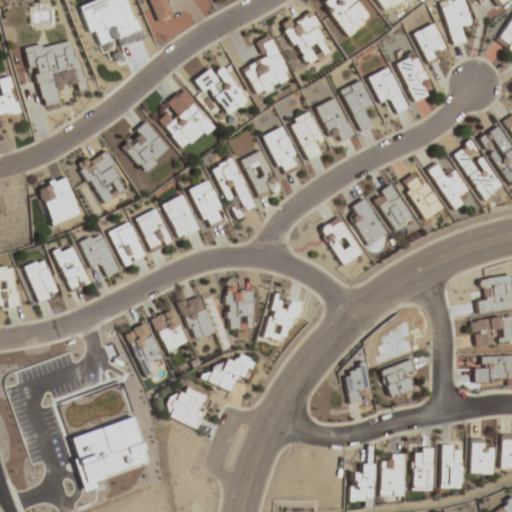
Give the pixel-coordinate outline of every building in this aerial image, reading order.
[(143,0),(151,23),(171,17),(165,0),(143,0)] [(324,0),(317,6),(345,37),(368,17),(352,0),(324,0)] [(401,0),(371,0),(380,14),(401,0)] [(450,0),(436,5),(450,44),(462,40),(458,29),(469,25),(460,0),(450,0)] [(329,52),(306,11),(278,26),(302,67),(329,52)] [(511,14),(492,41),(511,55),(511,54),(511,14)] [(410,33),(423,63),(444,54),(431,24),(410,33)] [(266,35),(252,43),(260,58),(238,69),(254,98),(289,79),(266,35)] [(21,50),(26,71),(30,69),(40,107),(57,103),(54,89),(73,84),(75,92),(83,90),(70,38),(21,50)] [(392,64),(409,102),(429,93),(412,55),(392,64)] [(246,100),(220,67),(210,74),(206,69),(189,82),(199,95),(205,91),(224,117),(246,100)] [(405,108),(385,67),(364,78),(377,104),(386,100),(393,114),(405,108)] [(9,77),(0,79),(0,127),(20,122),(9,77)] [(353,132),(368,127),(363,115),(370,112),(359,81),(338,89),(353,132)] [(211,126),(180,89),(161,104),(167,110),(154,120),(180,152),(211,126)] [(337,141),(349,135),(332,98),(311,107),(324,136),(333,132),(337,141)] [(311,146),(319,142),(307,112),(286,121),(302,160),(315,155),(311,146)] [(511,112),(499,122),(511,141),(511,112)] [(143,174),(168,150),(141,122),(116,146),(143,174)] [(511,152),(494,126),(474,140),(505,185),(511,180),(511,152)] [(259,136),(277,177),(297,168),(279,127),(259,136)] [(498,187),(468,141),(448,155),(478,201),(498,187)] [(123,190),(116,178),(119,176),(102,149),(74,165),(98,205),(123,190)] [(236,161),(255,199),(276,189),(257,151),(236,161)] [(208,168),(231,217),(252,207),(228,159),(208,168)] [(450,211),(460,204),(455,198),(464,192),(448,169),(440,175),(432,164),(422,171),(450,211)] [(396,184),(421,221),(439,209),(414,172),(396,184)] [(48,226),(77,215),(63,176),(34,187),(48,226)] [(185,190),(202,229),(222,221),(204,181),(185,190)] [(410,219),(388,185),(369,197),(391,232),(410,219)] [(194,231),(180,195),(158,203),(172,240),(194,231)] [(349,206),(355,215),(348,219),(365,246),(383,235),(361,199),(349,206)] [(147,253),(168,243),(152,209),(131,219),(147,253)] [(335,217),(316,230),(339,266),(359,254),(335,217)] [(142,256),(125,223),(104,233),(121,267),(142,256)] [(76,243),(88,271),(98,266),(103,277),(115,272),(98,233),(76,243)] [(85,282),(67,244),(48,253),(66,291),(85,282)] [(54,297),(40,260),(21,267),(34,304),(54,297)] [(0,266),(0,306),(1,306),(1,308),(14,306),(10,266),(0,266)] [(250,329),(250,288),(221,288),(221,329),(250,329)] [(283,347),(295,299),(270,293),(258,340),(283,347)] [(186,341),(208,335),(198,295),(175,301),(186,341)] [(183,343),(169,310),(147,319),(161,352),(183,343)] [(511,342),(511,317),(511,316),(467,321),(470,347),(511,342)] [(144,323),(121,332),(140,379),(151,375),(147,365),(159,361),(144,323)] [(229,365),(209,358),(200,382),(226,392),(231,380),(246,386),(256,363),(234,354),(229,365)] [(471,383),(511,381),(511,371),(511,356),(478,356),(478,369),(470,369),(471,383)] [(410,391),(404,374),(410,371),(406,360),(375,371),(385,399),(410,391)] [(346,405),(357,402),(355,392),(366,390),(360,363),(350,365),(352,373),(340,376),(346,405)] [(191,430),(204,398),(181,388),(178,396),(170,393),(160,417),(191,430)] [(511,468),(511,435),(497,435),(497,469),(511,468)] [(467,475),(492,475),(492,447),(482,447),(482,439),(467,439),(467,475)] [(438,488),(460,488),(460,446),(438,446),(438,488)] [(431,491),(431,450),(408,450),(408,491),(431,491)] [(401,454),(387,454),(387,463),(377,463),(377,497),(401,497),(401,454)] [(371,464),(359,464),(359,474),(346,474),(346,502),(371,502),(371,464)] [(484,511),(511,511),(511,502),(509,498),(484,511)]
